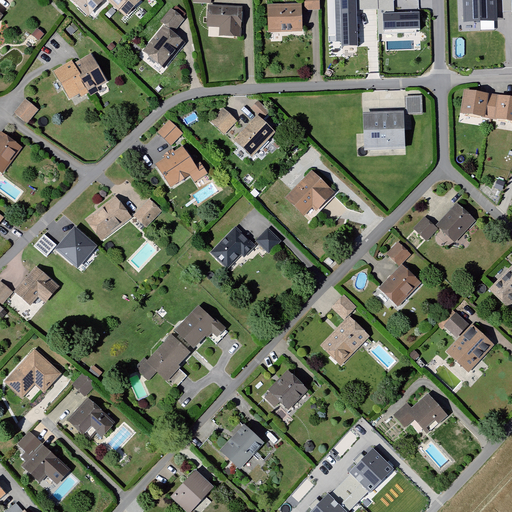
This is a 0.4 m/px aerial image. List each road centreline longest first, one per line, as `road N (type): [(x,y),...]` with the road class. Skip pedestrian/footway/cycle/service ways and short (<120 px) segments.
road 1 (residential): [(440,80),(180,97),(0,264)]
road 2 (residential): [(443,165),(116,511)]
